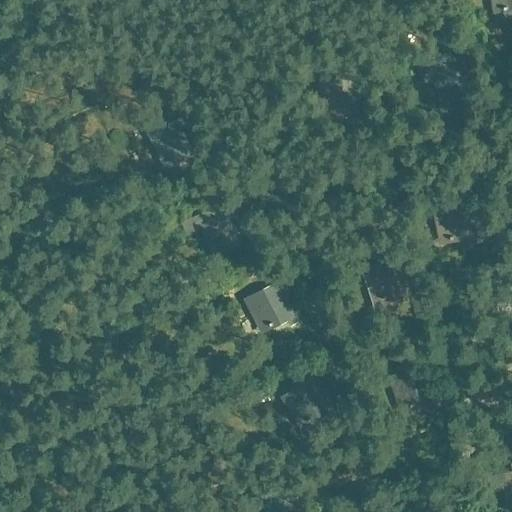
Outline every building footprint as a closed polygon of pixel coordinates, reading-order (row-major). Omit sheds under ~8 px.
[(458,60),(458,61),(431,70),(442,100),(470,91),(462,67),(467,65),(465,58),(458,60)] [(349,77),(349,78),(321,85),(329,116),(358,108),(352,84),(357,82),(356,75),(349,77)] [(148,131),(161,160),(170,155),(171,156),(174,155),(174,153),(188,147),(178,124),(183,122),(180,115),(174,118),(174,119),(148,131)] [(435,203),(440,235),(450,233),(451,236),(454,235),(454,232),(469,230),(471,242),(481,240),(474,196),(463,197),(463,199),(435,203)] [(188,217),(194,229),(201,225),(209,242),(218,238),(219,240),(223,239),(221,236),(236,229),(225,207),(230,204),(227,197),(220,200),(221,201),(188,217)] [(399,256),(390,259),(391,260),(363,269),(373,299),(401,291),(404,302),(413,299),(399,256)] [(297,326),(280,285),(272,288),(273,289),(247,300),(259,329),(268,325),(269,328),(272,326),(271,324),(285,318),(290,329),(297,326)] [(431,408),(440,405),(425,363),(417,366),(417,367),(391,376),(390,376),(400,406),(410,403),(410,406),(414,404),(413,402),(427,397),(431,408)] [(309,418),(323,411),(328,422),(338,417),(317,377),(307,383),(308,384),(282,397),(297,425),(305,420),(307,423),(310,421),(309,418)] [(505,485),(505,486),(503,491),(505,498),(509,500),(510,505),(511,504),(511,460),(510,461),(511,468),(488,475),(492,489),(505,485)] [(254,501),(256,511),(293,511),(290,493),(282,495),(283,496),(254,501)]
